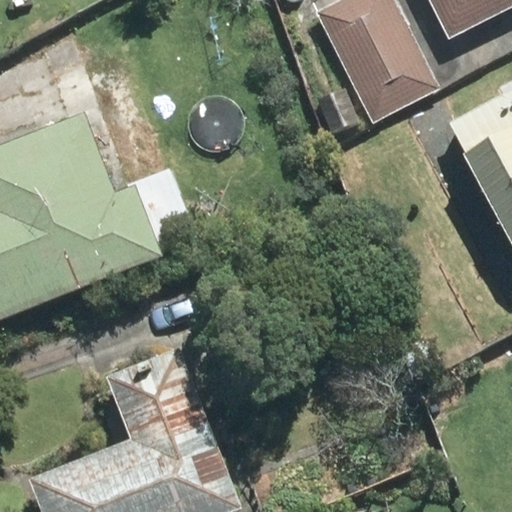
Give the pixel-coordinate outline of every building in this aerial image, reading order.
[(359,0),(323,19),(379,128),(446,94),(397,0),(359,0)] [(511,0),(433,0),(455,43),(511,14),(511,0)] [(325,105),(337,139),(365,129),(353,95),(325,105)] [(511,97),(455,129),(511,229),(511,97)] [(0,157),(0,330),(176,261),(155,210),(159,209),(172,240),(200,229),(184,189),(153,201),(148,189),(126,198),(96,120),(0,157)] [(280,256),(212,283),(233,334),(300,307),(280,256)] [(455,304),(428,318),(438,339),(465,325),(455,304)] [(433,340),(408,350),(419,380),(445,370),(433,340)] [(116,384),(141,446),(38,487),(48,511),(250,511),(189,355),(116,384)]
